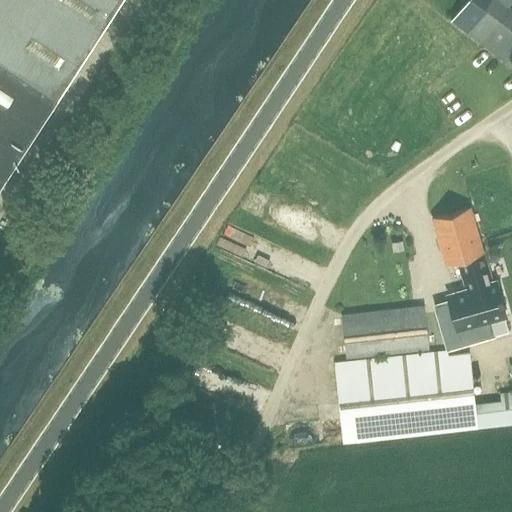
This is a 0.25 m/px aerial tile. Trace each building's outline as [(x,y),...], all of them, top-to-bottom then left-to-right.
[(0,0),(0,186),(120,0),(0,0)] [(511,0),(499,0),(480,22),(511,49),(511,0)] [(314,201),(303,219),(319,228),(329,210),(314,201)] [(477,324),(491,320),(506,316),(501,300),(502,300),(501,296),(500,296),(495,280),(492,281),(471,206),(432,217),(445,264),(456,260),(468,257),(475,281),(464,284),(466,289),(464,289),(447,294),(448,299),(451,308),(437,311),(447,347),(481,337),(477,324)] [(346,359),(430,350),(425,306),(342,315),(346,359)] [(500,399),(475,402),(469,352),(447,355),(447,351),(440,351),(335,362),(343,441),(511,421),(511,390),(499,392),(500,399)]
